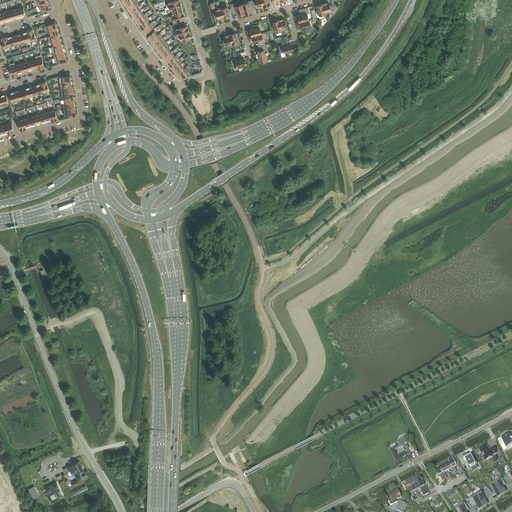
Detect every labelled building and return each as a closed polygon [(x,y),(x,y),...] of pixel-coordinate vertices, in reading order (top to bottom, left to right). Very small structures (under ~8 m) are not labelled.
[(135,0),(134,1),(127,6),(130,10),(137,5),(140,4),(137,0),(135,0)] [(179,0),(178,0),(169,3),(170,9),(181,6),(179,0)] [(252,0),(248,1),(248,2),(242,4),(245,13),(251,11),(251,8),(256,7),(253,0),(252,0)] [(49,7),(47,2),(39,6),(41,11),(49,7)] [(329,2),(323,4),(325,13),(334,10),(332,5),(330,6),(329,2)] [(224,17),(230,15),(226,3),(220,5),(221,8),(224,17)] [(238,12),(238,15),(245,13),(242,4),(236,6),(236,5),(231,7),(233,13),(238,12)] [(317,15),(325,13),(323,4),(317,5),(318,11),(316,11),(317,15)] [(133,15),(140,10),(137,5),(130,10),(133,15)] [(26,15),(23,6),(17,8),(20,17),(26,15)] [(181,6),(170,9),(172,15),(183,11),(183,9),(182,9),(181,6)] [(300,14),(298,15),(300,22),(309,19),(307,13),(309,13),(308,7),(302,9),(303,11),(300,12),(300,14)] [(221,8),(215,10),(218,19),(224,17),(221,8)] [(133,15),(136,19),(143,14),(140,10),(133,15)] [(183,11),(172,15),(174,21),(185,17),(184,14),(184,12),(183,12),(183,11)] [(143,14),(136,19),(139,24),(147,19),(149,17),(146,13),(143,14)] [(282,31),(288,30),(284,18),(278,20),(282,31)] [(311,18),(309,19),(300,22),(301,28),(304,28),(306,33),(313,30),(311,25),(313,25),(311,18)] [(147,19),(139,24),(142,28),(150,23),(147,19)] [(278,20),(272,22),(275,31),(276,33),(276,34),(282,32),(282,31),(278,20)] [(152,22),(150,23),(142,28),(145,33),(155,26),(152,22)] [(55,23),(47,25),(48,31),(57,28),(55,23)] [(253,29),(250,29),(252,36),(261,33),(259,27),(260,27),(259,24),(252,26),(253,29)] [(187,26),(176,29),(178,34),(189,31),(187,26)] [(31,42),(36,41),(33,29),(27,30),(30,40),(31,42)] [(154,30),(147,36),(151,40),(158,34),(154,30)] [(189,31),(178,34),(178,35),(180,34),(182,40),(191,37),(189,31)] [(236,32),(230,34),(233,43),(232,43),(233,46),(239,44),(238,38),(240,38),(239,32),(236,33),(236,32)] [(158,34),(151,40),(154,44),(161,39),(163,37),(160,33),(158,34)] [(264,33),(261,33),(252,36),(254,42),(257,42),(258,44),(264,42),(264,39),(265,39),(264,33)] [(225,40),(222,40),(224,46),(232,43),(233,43),(230,34),(224,36),(225,40)] [(1,38),(4,48),(10,46),(7,36),(1,38)] [(7,36),(10,46),(15,45),(12,36),(7,37),(7,36)] [(161,39),(154,44),(157,49),(164,43),(166,41),(163,37),(161,39)] [(293,50),(291,43),(287,45),(287,43),(288,43),(287,38),(284,39),(282,40),(281,40),(282,44),(278,45),(281,53),(285,51),(285,52),(293,50)] [(166,41),(157,49),(161,53),(168,47),(170,46),(166,41)] [(62,44),(53,46),(51,47),(52,52),(63,49),(62,44)] [(264,50),(267,49),(265,45),(258,47),(259,50),(260,49),(261,51),(258,51),(258,54),(256,54),(257,58),(259,57),(261,61),(267,59),(264,50)] [(168,47),(161,53),(164,57),(171,51),(168,47)] [(54,57),(65,54),(63,49),(52,52),(54,57)] [(167,61),(174,56),(171,51),(164,57),(167,61)] [(66,60),(65,54),(54,57),(56,63),(65,60),(66,60)] [(176,54),(167,61),(171,65),(178,60),(180,58),(176,54)] [(35,56),(36,58),(39,68),(44,67),(41,55),(35,56)] [(39,68),(36,58),(31,60),(33,69),(38,68),(39,68)] [(178,60),(171,65),(174,70),(181,64),(183,63),(180,58),(178,60)] [(244,58),(236,60),(236,58),(231,59),(233,68),(238,67),(238,66),(246,64),(244,58)] [(9,64),(13,76),(18,74),(15,64),(14,62),(9,64)] [(174,70),(176,73),(177,74),(184,68),(181,64),(174,70)] [(186,67),(184,68),(177,74),(181,78),(193,75),(186,67)] [(49,91),(46,81),(41,82),(44,92),(49,91)] [(10,92),(12,102),(18,100),(15,91),(10,92)] [(8,103),(6,94),(0,95),(3,104),(8,103)] [(54,109),(49,110),(52,120),(57,119),(54,109)] [(49,110),(44,112),(47,121),(51,120),(52,121),(52,120),(49,110)] [(23,118),(18,120),(21,130),(26,128),(23,118)] [(11,122),(5,123),(9,134),(14,132),(11,122)] [(5,123),(0,125),(3,134),(8,133),(8,134),(9,134),(5,123)] [(504,437),(498,440),(501,446),(504,445),(505,449),(511,445),(511,434),(509,437),(505,438),(504,437)] [(488,450),(486,446),(479,450),(485,461),(492,457),(491,456),(496,453),(493,447),(489,449),(490,450),(488,450)] [(460,459),(463,465),(465,464),(468,469),(477,465),(473,456),(472,456),(473,456),(470,458),(470,457),(469,458),(467,456),(460,459)] [(502,457),(497,460),(499,465),(505,462),(502,457)] [(452,459),(447,462),(452,470),(454,472),(456,477),(458,476),(454,468),(455,467),(452,459)] [(69,466),(72,474),(77,472),(84,469),(80,460),(73,464),(69,466)] [(447,462),(442,464),(446,471),(448,471),(449,472),(450,472),(451,474),(454,472),(452,470),(447,462)] [(442,464),(438,467),(441,474),(446,471),(442,464)] [(441,474),(438,467),(433,469),(437,476),(441,474)] [(426,495),(424,492),(427,491),(427,486),(424,486),(419,476),(415,479),(420,489),(422,492),(421,492),(423,496),(426,495)] [(415,479),(411,481),(416,491),(420,489),(415,479)] [(493,485),(501,496),(504,494),(500,488),(504,486),(500,480),(493,485)] [(412,493),(416,491),(411,481),(407,483),(412,493)] [(57,498),(63,495),(60,489),(57,482),(46,488),(49,494),(54,491),(55,493),(55,494),(55,495),(56,495),(57,498)] [(412,493),(407,483),(403,485),(407,493),(409,491),(410,494),(412,493)] [(501,496),(493,485),(487,489),(491,495),(494,493),(498,498),(501,496)] [(389,503),(401,497),(397,490),(385,496),(389,503)] [(474,495),(482,508),(485,506),(482,501),(486,498),(480,490),(474,495)] [(482,508),(474,495),(467,499),(472,508),(476,505),(479,510),(482,508)] [(438,498),(432,502),(436,507),(442,503),(438,498)] [(400,502),(395,511),(397,511),(403,511),(407,505),(400,502)] [(426,503),(423,506),(426,511),(430,511),(432,511),(426,503)] [(462,503),(455,507),(457,511),(465,511),(467,511),(462,503)]
